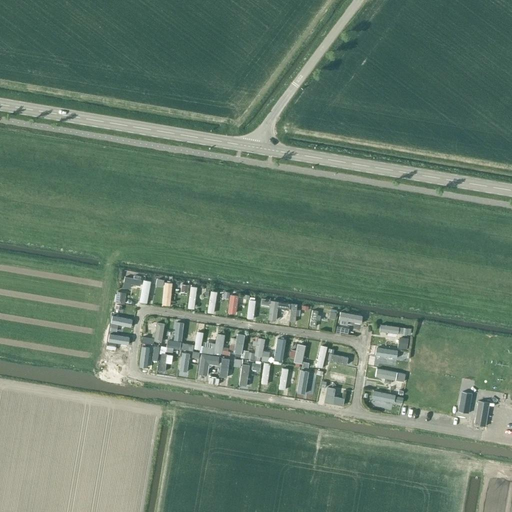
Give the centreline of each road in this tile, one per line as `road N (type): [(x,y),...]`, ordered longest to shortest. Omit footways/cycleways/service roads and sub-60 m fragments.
road 1 (tertiary): [(258,148),(0,104)]
road 2 (tertiary): [(511,190),(258,148)]
road 3 (unclassified): [(258,148),(273,113),(361,0)]
